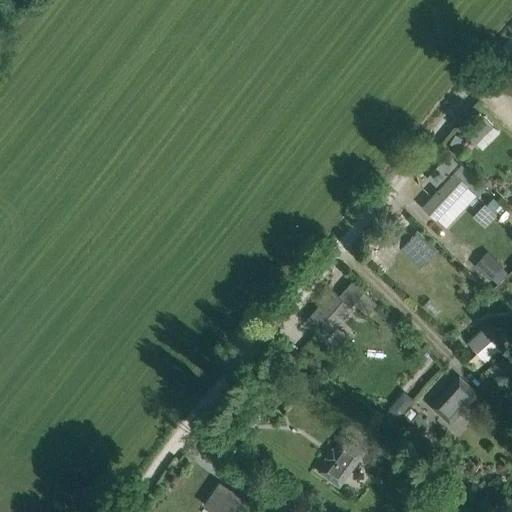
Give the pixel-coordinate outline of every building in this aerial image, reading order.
[(485,118),(468,134),(476,143),(494,127),(485,118)] [(422,206),(437,220),(469,185),(454,171),(422,206)] [(492,198),(486,204),(493,211),(500,204),(492,198)] [(494,257),(477,274),(487,283),(503,266),(494,257)] [(307,321),(325,337),(351,307),(334,292),(307,321)] [(378,304),(365,292),(355,304),(369,315),(378,304)] [(485,361),(499,348),(494,332),(486,324),(467,341),(479,354),(469,362),(474,368),(484,359),(485,361)] [(432,406),(450,424),(479,392),(461,375),(432,406)] [(417,438),(430,424),(418,413),(405,427),(417,438)] [(318,472),(341,488),(365,453),(343,437),(318,472)] [(204,504),(215,511),(242,511),(250,501),(220,481),(204,504)]
